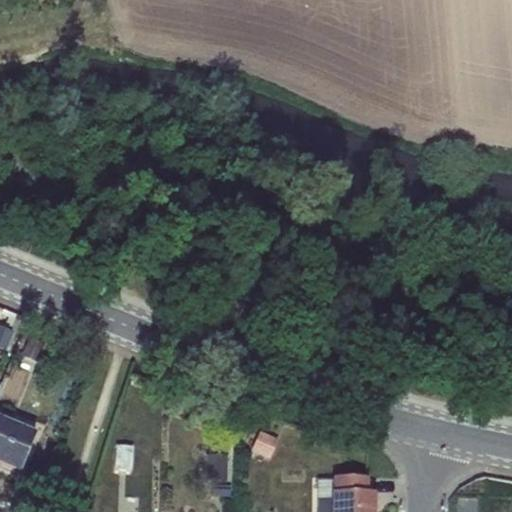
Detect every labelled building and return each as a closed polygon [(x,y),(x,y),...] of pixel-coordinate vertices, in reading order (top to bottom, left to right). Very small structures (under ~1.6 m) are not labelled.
[(0,328),(0,350),(6,352),(13,334),(0,328)] [(27,340),(20,358),(38,365),(45,347),(27,340)] [(0,423),(0,466),(19,474),(34,437),(0,423)] [(259,433),(250,453),(269,462),(278,441),(259,433)] [(208,446),(208,457),(226,457),(226,446),(208,446)] [(133,448),(115,447),(113,472),(131,473),(133,448)] [(208,457),(206,457),(206,482),(226,482),(226,457),(208,457)] [(365,483),(317,482),(316,511),(371,511),(372,498),(365,498),(365,483)]
